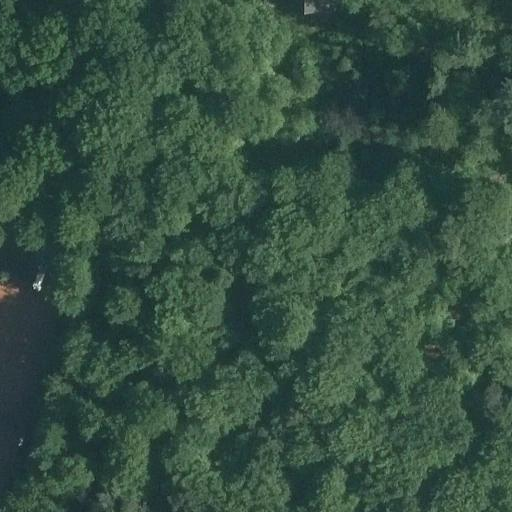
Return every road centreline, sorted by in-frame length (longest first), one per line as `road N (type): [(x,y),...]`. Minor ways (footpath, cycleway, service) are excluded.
road 1 (track): [(173,0),(21,511)]
road 2 (track): [(138,0),(0,163)]
